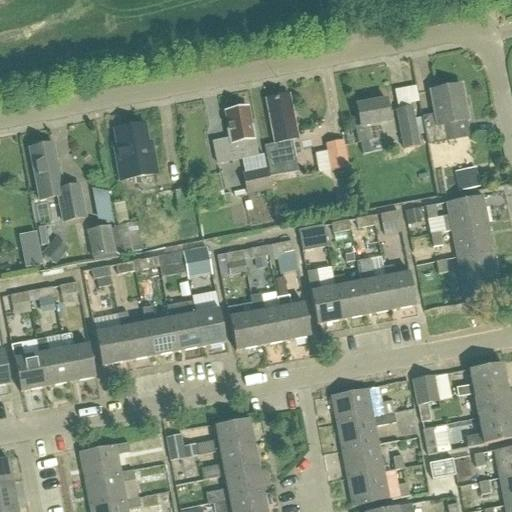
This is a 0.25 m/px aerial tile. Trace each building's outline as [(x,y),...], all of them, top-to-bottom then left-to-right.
[(426,147),(447,143),(444,128),(466,123),(460,88),(430,94),(434,117),(421,120),(426,147)] [(270,180),(298,175),(291,137),(296,136),(289,99),(265,103),(274,148),(264,150),(270,180)] [(370,143),(367,128),(389,124),(385,103),(356,108),(359,129),(355,129),(358,145),(359,145),(361,156),(377,153),(375,142),(370,143)] [(243,111),(240,109),(235,110),(233,113),(229,114),(230,117),(225,118),(228,131),(227,134),(228,141),(211,144),(215,166),(244,160),(244,161),(258,159),(255,143),(256,143),(253,127),(250,127),(247,111),(243,111)] [(403,152),(419,149),(412,109),(395,112),(403,152)] [(147,146),(144,127),(113,133),(116,151),(112,152),(118,184),(157,177),(151,145),(147,146)] [(329,174),(347,171),(342,143),(325,146),(329,174)] [(43,148),(40,146),(35,147),(33,150),(28,151),(39,203),(57,199),(62,224),(84,220),(78,188),(63,191),(57,163),(55,163),(52,146),(43,148)] [(452,170),(454,190),(478,187),(475,167),(452,170)] [(245,197),(270,192),(265,170),(241,175),(245,197)] [(96,223),(111,219),(104,189),(89,192),(96,223)] [(178,214),(190,211),(186,191),(174,193),(178,214)] [(451,240),(488,233),(481,200),(445,207),(451,240)] [(427,222),(436,221),(433,208),(425,210),(427,222)] [(381,227),(399,224),(397,214),(380,218),(381,227)] [(357,232),(374,228),(372,219),(355,222),(357,232)] [(332,236),(349,233),(348,224),(330,227),(332,236)] [(120,257),(141,252),(136,225),(114,229),(120,257)] [(91,260),(114,256),(109,228),(86,232),(91,260)] [(323,229),(298,233),(302,254),(310,253),(308,241),(325,238),(323,229)] [(458,272),(494,266),(488,233),(451,240),(458,272)] [(432,250),(441,248),(439,236),(430,238),(432,250)] [(276,257),(293,254),(291,244),(274,248),(276,257)] [(251,262),(269,259),(267,249),(249,253),(251,262)] [(36,250),(21,253),(24,270),(40,267),(36,250)] [(206,251),(182,256),(187,279),(211,275),(206,251)] [(227,267),(244,264),(242,254),(225,257),(227,267)] [(166,269),(184,265),(182,256),(165,259),(166,269)] [(142,273),(159,270),(157,260),(140,264),(142,273)] [(391,314),(384,281),(373,283),(369,261),(355,263),(359,285),(366,318),(391,314)] [(438,277),(447,275),(444,263),(435,265),(438,277)] [(117,278),(135,275),(133,265),(116,269),(117,278)] [(494,266),(458,272),(464,306),(501,300),(494,266)] [(93,283),(110,279),(108,270),(91,273),(93,283)] [(310,295),(316,328),(342,323),(335,290),(334,290),(320,293),(316,274),(306,276),(310,295)] [(384,281),(391,314),(415,309),(409,276),(384,281)] [(366,318),(359,285),(344,288),(342,278),(332,280),(334,290),(335,290),(342,323),(366,318)] [(61,299),(78,296),(77,286),(59,289),(61,299)] [(37,304),(54,300),(52,291),(35,294),(37,304)] [(12,309),(29,305),(27,295),(10,299),(12,309)] [(285,344),(279,311),(264,314),(261,296),(249,298),(250,306),(252,306),(254,316),(260,349),(285,344)] [(276,300),(279,311),(285,344),(310,339),(303,306),(291,309),(288,298),(276,300)] [(201,350),(194,317),(192,306),(167,311),(170,322),(177,355),(201,350)] [(260,349),(254,316),(252,306),(250,306),(227,311),(235,354),(260,349)] [(177,355),(170,322),(154,325),(151,309),(142,310),(145,327),(152,360),(177,355)] [(194,317),(201,350),(225,346),(218,313),(194,317)] [(152,360),(145,327),(129,330),(126,314),(117,316),(120,331),(127,364),(152,360)] [(101,369),(127,364),(120,331),(95,336),(101,369)] [(71,385),(94,381),(88,348),(73,351),(70,337),(61,339),(64,352),(71,385)] [(39,357),(46,390),(71,385),(64,352),(50,355),(47,342),(36,344),(39,357)] [(46,390),(39,357),(24,360),(21,346),(11,348),(20,395),(46,390)] [(0,354),(0,388),(10,387),(4,354),(0,354)] [(473,398),(507,392),(502,367),(469,373),(472,389),(457,391),(459,401),(473,398)] [(417,408),(437,404),(432,380),(412,384),(417,408)] [(478,423),(511,416),(507,392),(473,398),(478,423)] [(336,428),(372,421),(367,393),(331,400),(336,428)] [(384,419),(393,417),(391,404),(382,406),(384,419)] [(420,425),(430,424),(427,406),(417,408),(420,425)] [(511,420),(511,416),(478,423),(481,438),(467,440),(468,450),(511,442),(511,420)] [(378,448),(372,421),(336,428),(342,455),(378,448)] [(219,455),(253,448),(248,423),(215,429),(217,443),(196,447),(198,459),(219,455)] [(426,458),(436,457),(432,431),(422,433),(426,458)] [(198,459),(196,447),(182,450),(180,438),(166,440),(170,464),(198,459)] [(120,476),(116,458),(129,455),(127,446),(79,455),(84,483),(120,476)] [(203,484),(224,479),(258,473),(253,448),(219,455),(222,468),(200,472),(203,484)] [(347,482),(383,475),(378,448),(342,455),(347,482)] [(498,482),(511,479),(511,450),(493,454),(498,482)] [(475,470),(485,469),(482,456),(473,458),(475,470)] [(394,473),(403,472),(401,459),(392,460),(394,473)] [(0,489),(12,487),(7,462),(0,463),(0,489)] [(431,483),(454,478),(451,462),(428,467),(431,483)] [(125,503),(122,485),(135,483),(133,473),(120,476),(84,483),(89,510),(125,503)] [(229,504),(262,498),(258,473),(224,479),(227,492),(205,496),(207,508),(229,504)] [(383,475),(347,482),(352,510),(388,503),(383,475)] [(503,509),(511,507),(511,479),(498,482),(503,509)] [(480,498),(489,496),(487,484),(477,486),(480,498)] [(0,511),(16,511),(12,487),(0,489),(0,511)] [(399,501),(408,499),(406,487),(397,488),(399,501)] [(265,511),(262,498),(229,504),(230,511),(265,511)] [(125,503),(89,510),(89,511),(130,511),(140,510),(138,500),(125,503)]
